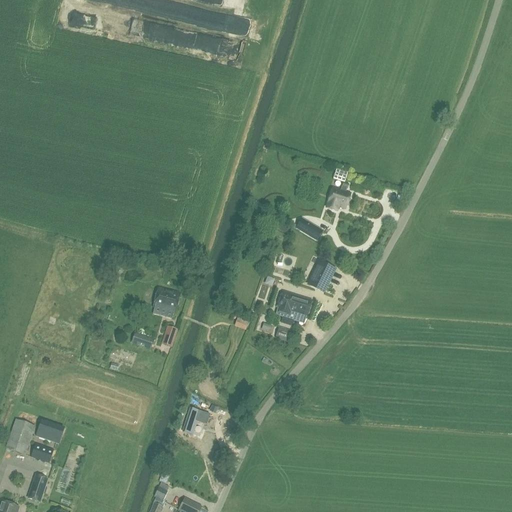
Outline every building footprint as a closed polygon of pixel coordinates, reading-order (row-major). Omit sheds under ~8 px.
[(209,50),(212,36),(120,16),(117,29),(135,33),(135,31),(178,41),(178,43),(209,50)] [(333,179),(344,183),(347,173),(336,170),(333,179)] [(340,191),(333,188),(326,208),(336,212),(338,207),(345,209),(350,194),(345,192),(346,190),(347,190),(349,184),(343,182),(340,191)] [(302,219),(296,229),(312,239),(318,228),(302,219)] [(319,262),(307,285),(324,293),(336,270),(319,262)] [(153,308),(154,308),(152,314),(171,319),(173,313),(174,313),(180,293),(158,288),(153,308)] [(282,291),(277,309),(277,310),(277,312),(283,314),(283,316),(293,320),(295,316),(306,319),(312,301),(305,299),(282,291)] [(236,313),(232,324),(243,328),(247,317),(236,313)] [(280,323),(291,327),(293,320),(283,316),(280,323)] [(178,329),(167,326),(163,342),(173,345),(178,329)] [(289,331),(290,331),(279,327),(279,328),(278,328),(275,339),(286,343),(290,331),(289,331)] [(153,339),(134,333),(131,344),(150,350),(153,339)] [(180,432),(189,435),(193,424),(203,428),(207,416),(187,409),(180,432)] [(33,437),(57,442),(61,424),(37,419),(33,437)] [(16,421),(6,449),(24,455),(34,427),(16,421)] [(31,458),(48,464),(53,451),(35,445),(31,458)] [(157,472),(158,480),(166,480),(165,471),(157,472)] [(47,480),(35,476),(28,499),(39,503),(47,480)] [(158,487),(153,497),(155,498),(163,502),(168,492),(166,491),(168,487),(165,485),(160,483),(158,487)] [(153,504),(163,508),(165,503),(163,502),(155,498),(153,504)] [(184,499),(178,511),(180,511),(198,511),(201,507),(184,499)] [(1,502),(0,505),(0,511),(16,511),(18,508),(1,502)]
